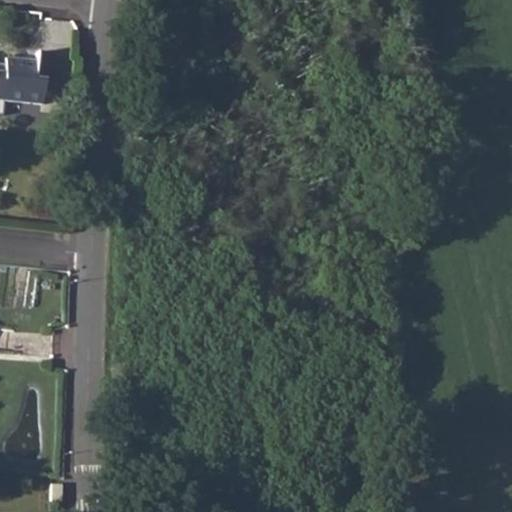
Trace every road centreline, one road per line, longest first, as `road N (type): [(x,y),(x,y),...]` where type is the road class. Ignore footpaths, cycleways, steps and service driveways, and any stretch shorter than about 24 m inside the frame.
road 1 (tertiary): [(93,511),(94,254)]
road 2 (tertiary): [(94,254),(108,1)]
